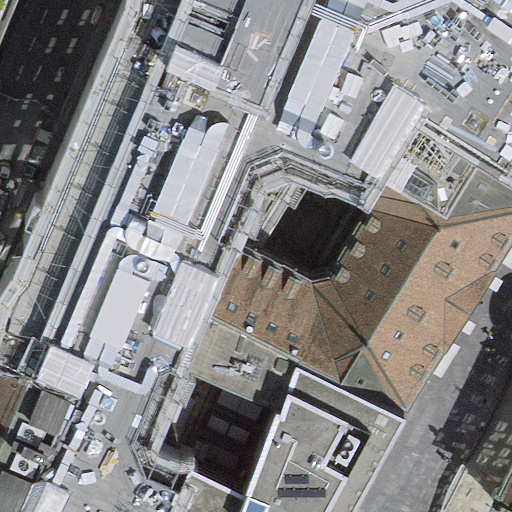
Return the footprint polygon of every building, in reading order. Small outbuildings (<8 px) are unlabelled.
[(0,0),(0,50),(22,0),(0,0)] [(511,0),(155,0),(36,288),(15,338),(107,377),(34,511),(179,511),(211,433),(196,426),(233,342),(300,371),(313,338),(412,388),(486,278),(511,239),(511,0)] [(0,511),(34,511),(107,377),(15,338),(0,372),(0,511)] [(257,488),(308,511),(347,511),(356,496),(412,388),(313,338),(300,371),(257,488)] [(308,511),(257,488),(300,371),(233,342),(196,426),(211,433),(179,511),(308,511)]
